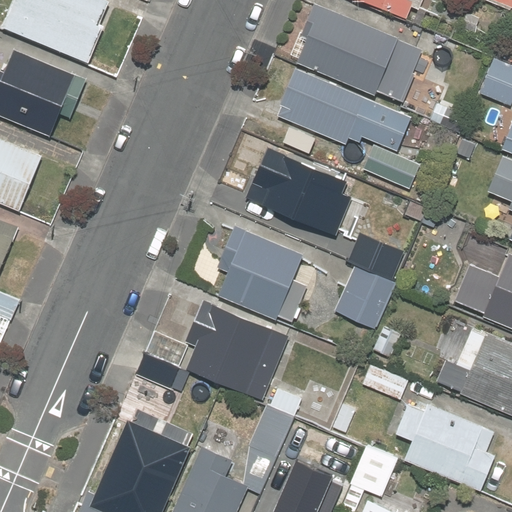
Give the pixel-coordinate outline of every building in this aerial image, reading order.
[(106,0),(11,0),(2,24),(89,59),(103,24),(98,22),(106,0)] [(377,85),(404,97),(400,105),(431,118),(434,110),(456,59),(398,35),(316,0),(313,0),(290,57),(374,92),(377,85)] [(369,0),(404,15),(410,0),(369,0)] [(511,0),(493,0),(511,8),(511,0)] [(0,113),(50,134),(59,112),(70,117),(86,75),(12,45),(3,68),(0,67),(0,113)] [(511,99),(511,62),(492,54),(477,91),(510,105),(511,99)] [(345,142),(348,135),(360,140),(363,132),(396,146),(410,113),(366,94),(295,64),(281,97),(274,113),(345,142)] [(511,114),(499,144),(511,149),(511,114)] [(0,201),(19,209),(43,150),(0,132),(0,201)] [(270,142),(248,193),(341,233),(363,181),(270,142)] [(422,165),(372,143),(361,167),(412,188),(422,165)] [(507,206),(511,207),(511,225),(507,237),(511,239),(511,153),(504,150),(488,189),(510,198),(507,206)] [(426,205),(410,198),(404,212),(420,219),(426,205)] [(438,210),(426,205),(420,218),(433,224),(438,210)] [(0,265),(2,262),(17,225),(0,218),(0,265)] [(306,284),(293,278),(303,253),(234,223),(216,267),(227,272),(219,291),(277,316),(279,313),(291,319),(306,284)] [(404,249),(358,230),(347,258),(392,277),(404,249)] [(511,325),(511,252),(508,250),(499,273),(470,260),(454,297),(483,310),(482,312),(511,325)] [(375,327),(395,281),(353,263),(334,309),(375,327)] [(19,298),(0,290),(0,332),(4,334),(19,298)] [(269,402),(296,337),(202,297),(184,338),(196,343),(186,367),(269,402)] [(434,379),(445,384),(511,412),(511,340),(471,323),(455,361),(444,357),(434,379)] [(188,343),(152,327),(134,371),(169,386),(188,343)] [(408,377),(368,360),(359,381),(399,399),(408,377)] [(428,399),(423,410),(406,403),(394,431),(411,438),(403,457),(481,490),(497,452),(486,448),(495,427),(428,399)] [(266,401),(249,442),(279,455),(296,414),(266,401)] [(356,407),(343,402),(334,423),(347,428),(356,407)] [(126,414),(94,489),(88,487),(77,511),(159,511),(190,441),(126,414)] [(397,457),(323,425),(306,465),(380,497),(397,457)] [(232,457),(201,444),(171,511),(236,511),(249,483),(225,473),(232,457)] [(248,448),(249,486),(262,492),(277,456),(264,451),(249,445),(248,448)] [(308,471),(295,502),(278,495),(270,511),(332,511),(344,486),(308,471)] [(403,511),(367,497),(360,511),(403,511)]
